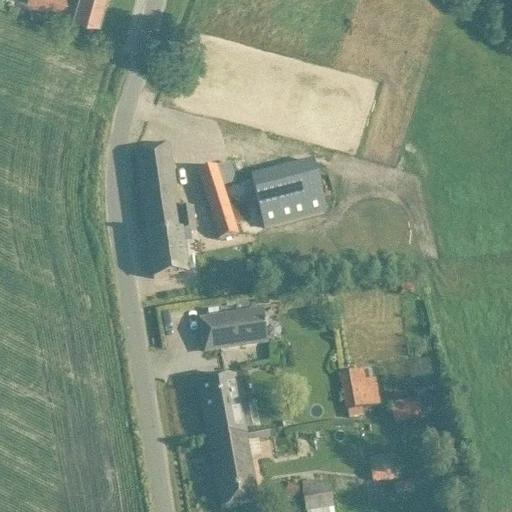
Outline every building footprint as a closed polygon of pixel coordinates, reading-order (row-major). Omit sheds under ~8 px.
[(35,0),(75,11),(75,12),(98,18),(102,0),(35,0)] [(135,152),(153,280),(188,275),(183,233),(196,231),(193,209),(179,211),(169,146),(135,152)] [(197,173),(219,242),(238,236),(216,167),(197,173)] [(321,194),(259,210),(264,229),(326,213),(321,194)] [(268,343),(263,314),(200,324),(204,353),(268,343)] [(346,412),(347,411),(349,419),(363,417),(362,409),(378,406),(375,384),(359,386),(357,374),(340,376),(345,404),(346,412)] [(198,384),(209,443),(245,436),(234,377),(198,384)] [(421,420),(417,401),(416,399),(390,403),(394,425),(421,420)] [(245,436),(209,443),(221,511),(258,504),(245,436)] [(370,459),(373,484),(397,481),(393,456),(370,459)] [(393,486),(396,496),(422,488),(419,478),(393,486)] [(301,485),(303,495),(305,511),(312,511),(333,509),(330,488),(318,489),(317,483),(301,485)] [(290,486),(287,495),(299,499),(302,490),(290,486)]
